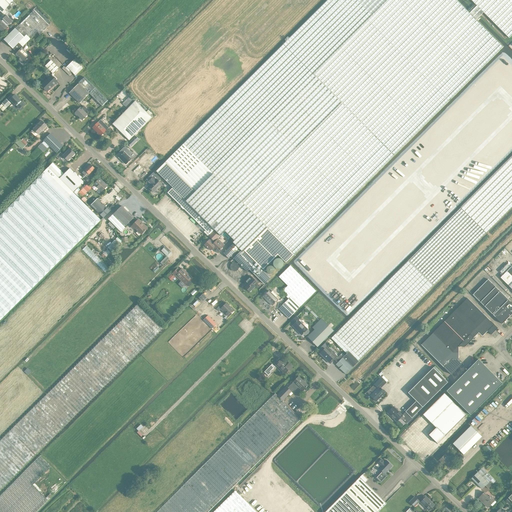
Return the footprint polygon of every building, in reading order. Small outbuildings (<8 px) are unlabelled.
[(0,0),(0,10),(2,13),(9,5),(10,5),(14,0),(0,0)] [(211,172),(266,227),(267,227),(476,20),(469,13),(456,0),(382,0),(311,72),(252,131),(211,172)] [(283,44),(311,72),(382,0),(327,0),(283,44)] [(469,13),(476,20),(477,19),(479,17),(483,12),(508,38),(511,34),(511,0),(470,0),(476,6),(472,10),(470,12),(469,13)] [(24,37),(25,36),(30,40),(37,32),(40,35),(49,26),(34,10),(15,29),(24,37)] [(9,25),(12,21),(6,15),(3,19),(3,20),(1,22),(0,20),(0,29),(2,32),(7,27),(6,27),(9,25)] [(476,20),(267,227),(294,255),(426,122),(500,49),(502,46),(476,20)] [(24,37),(15,29),(15,28),(4,40),(13,49),(14,48),(18,43),(23,47),(30,40),(25,36),(24,37)] [(23,47),(18,43),(14,48),(18,52),(16,54),(21,59),(20,61),(23,63),(24,64),(25,64),(27,63),(29,61),(27,59),(30,57),(22,48),(23,47)] [(252,131),(311,72),(283,44),(224,103),(252,131)] [(67,67),(73,73),(80,66),(74,60),(67,67)] [(45,66),(53,74),(58,68),(51,61),(45,66)] [(64,67),(62,68),(70,76),(72,74),(64,67)] [(40,85),(47,92),(57,82),(51,75),(40,85)] [(85,77),(78,84),(89,94),(102,106),(108,101),(95,88),(85,77)] [(78,84),(69,93),(80,103),(87,96),(89,94),(78,84)] [(2,103),(0,105),(0,108),(3,111),(6,108),(11,104),(10,103),(12,102),(16,106),(16,105),(19,109),(24,104),(21,102),(20,101),(21,101),(16,96),(15,95),(8,101),(6,99),(2,103)] [(152,117),(135,101),(112,124),(117,129),(116,129),(116,132),(117,132),(119,132),(120,132),(129,140),(138,131),(152,117)] [(211,172),(252,131),(224,103),(205,122),(165,162),(193,190),(211,172)] [(77,116),(82,120),(88,115),(84,111),(86,109),(84,106),(81,108),(80,107),(75,113),(76,113),(78,115),(77,116)] [(101,136),(109,128),(100,120),(98,123),(92,128),(101,136)] [(48,128),(46,127),(47,126),(41,121),(31,131),(34,134),(36,132),(38,134),(43,130),(44,132),(48,128)] [(44,141),(42,143),(48,149),(50,147),(56,153),(63,146),(50,134),(43,140),(44,141)] [(28,143),(23,139),(21,140),(20,139),(15,143),(22,150),(28,143)] [(122,154),(119,157),(126,164),(131,159),(128,156),(131,153),(125,146),(119,152),(122,154)] [(63,156),(68,161),(75,154),(70,149),(63,156)] [(346,354),(348,352),(358,361),(433,285),(485,233),(511,206),(511,156),(495,174),(420,249),(409,260),(408,261),(334,335),(332,337),(331,338),(346,354)] [(205,232),(208,235),(214,229),(184,199),(193,190),(165,162),(156,171),(172,188),(167,193),(206,231),(205,232)] [(52,163),(0,215),(0,255),(6,262),(32,288),(101,220),(73,192),(59,178),(63,174),(52,163)] [(89,175),(94,169),(90,164),(84,170),(85,170),(82,173),(82,174),(83,175),(84,175),(85,176),(88,173),(89,175)] [(59,178),(73,192),(83,182),(69,168),(63,174),(59,178)] [(153,172),(146,179),(147,180),(148,182),(149,182),(151,184),(148,187),(154,193),(162,184),(159,181),(162,178),(157,173),(155,175),(154,173),(153,172)] [(243,250),(266,227),(211,172),(193,190),(184,199),(214,229),(220,236),(225,232),(234,241),(233,242),(233,243),(242,252),(243,250)] [(97,191),(99,194),(101,191),(101,192),(107,186),(99,179),(94,184),(99,189),(97,191)] [(83,188),(87,192),(92,188),(88,184),(83,188)] [(91,205),(103,218),(110,211),(97,199),(91,205)] [(128,223),(133,219),(133,218),(121,206),(113,215),(124,227),(128,223)] [(442,211),(438,206),(432,213),(436,217),(442,211)] [(113,215),(108,219),(121,232),(125,228),(124,227),(113,215)] [(141,234),(147,228),(138,220),(136,222),(133,219),(128,223),(133,228),(134,227),(141,234)] [(243,250),(263,270),(278,255),(286,263),(294,255),(267,227),(266,227),(243,250)] [(210,251),(213,248),(218,253),(221,250),(220,249),(224,245),(218,239),(220,236),(214,229),(208,235),(211,239),(210,240),(209,240),(204,245),(210,251)] [(243,250),(242,252),(233,243),(230,247),(223,253),(228,258),(230,256),(233,259),(233,258),(247,272),(249,269),(264,284),(271,277),(265,271),(265,272),(263,270),(243,250)] [(172,253),(169,250),(168,251),(164,247),(161,250),(168,258),(172,253)] [(0,320),(32,288),(6,262),(0,255),(0,320)] [(290,265),(279,276),(287,285),(281,291),(289,299),(286,302),(296,311),(298,309),(300,306),(301,305),(306,301),(316,291),(290,265)] [(511,265),(500,278),(511,289),(511,265)] [(176,275),(185,284),(186,283),(187,284),(188,284),(189,284),(190,284),(190,283),(191,283),(191,282),(191,281),(191,280),(190,279),(191,278),(187,274),(187,275),(181,269),(180,271),(177,268),(172,274),(175,276),(176,275)] [(253,284),(256,281),(250,276),(245,281),(248,284),(245,287),(249,292),(255,286),(253,284)] [(472,295),(501,324),(511,313),(511,303),(488,279),(472,295)] [(269,291),(263,296),(272,306),(278,300),(275,297),(277,296),(272,291),(271,293),(269,291)] [(491,335),(497,328),(467,298),(456,310),(478,333),(482,336),(487,331),(491,335)] [(286,302),(279,309),(289,318),(296,311),(286,302)] [(220,309),(228,316),(234,310),(226,303),(223,306),(221,304),(216,309),(218,311),(220,309)] [(0,489),(44,446),(157,334),(162,329),(138,304),(69,372),(11,430),(0,440),(0,489)] [(456,310),(449,317),(444,322),(467,344),(478,333),(456,310)] [(212,329),(216,325),(217,324),(208,315),(203,320),(212,329)] [(294,324),(292,326),(302,335),(303,333),(304,335),(305,335),(306,335),(307,335),(309,333),(309,332),(309,331),(307,329),(298,320),(299,319),(296,317),(292,321),(294,324)] [(333,331),(333,330),(321,319),(319,321),(312,328),(314,330),(307,337),(317,347),(333,331)] [(464,347),(467,344),(444,322),(433,333),(452,353),(458,353),(458,347),(464,347)] [(421,345),(448,372),(451,375),(462,363),(458,359),(458,353),(452,353),(433,333),(421,345)] [(334,359),(337,363),(343,358),(340,355),(338,357),(337,356),(327,346),(320,353),(330,364),(334,359)] [(347,354),(343,358),(337,363),(336,364),(346,374),(358,361),(348,352),(346,354),(347,354)] [(291,369),(293,367),(289,363),(287,365),(281,359),(275,365),(285,374),(290,368),(291,369)] [(458,403),(490,371),(478,359),(446,391),(458,403)] [(272,372),(271,371),(275,367),(272,364),(264,372),(268,376),(272,372)] [(422,378),(437,392),(447,382),(433,368),(422,378)] [(490,371),(458,403),(470,415),(502,383),(490,371)] [(287,388),(291,392),(292,393),(298,387),(302,391),(306,388),(307,387),(306,387),(308,385),(299,376),(293,382),(287,388)] [(374,392),(370,395),(376,401),(377,401),(380,399),(379,398),(385,393),(380,388),(386,383),(381,378),(374,384),(375,385),(371,389),(374,392)] [(411,418),(422,407),(437,392),(422,378),(408,393),(416,401),(405,412),(411,418)] [(291,392),(287,388),(286,386),(277,395),(284,402),(283,400),(291,392)] [(208,511),(227,493),(254,466),(262,458),(268,452),(301,419),(284,402),(277,395),(275,393),(230,439),(186,483),(186,484),(157,511),(208,511)] [(429,435),(437,443),(466,415),(444,393),(422,415),(436,428),(429,435)] [(402,415),(393,407),(387,413),(387,414),(390,417),(391,416),(396,422),(400,418),(405,424),(411,418),(405,412),(402,415)] [(453,444),(463,454),(481,437),(470,426),(453,444)] [(439,460),(448,469),(454,463),(445,454),(439,460)] [(0,511),(36,511),(66,483),(40,456),(0,496),(0,511)] [(381,471),(375,477),(380,483),(387,476),(385,473),(392,466),(386,460),(384,462),(381,459),(377,463),(380,466),(378,468),(381,471)] [(472,479),(482,489),(485,486),(488,489),(496,482),(482,468),(472,479)] [(359,477),(365,483),(368,479),(362,474),(359,477)] [(325,511),(377,511),(386,503),(365,483),(359,477),(325,511)] [(256,511),(235,491),(213,511),(256,511)] [(489,497),(485,493),(479,498),(488,508),(495,501),(490,496),(489,497)] [(409,502),(414,507),(420,502),(414,496),(409,502)] [(428,511),(434,505),(431,502),(430,502),(425,497),(420,502),(428,511)]
